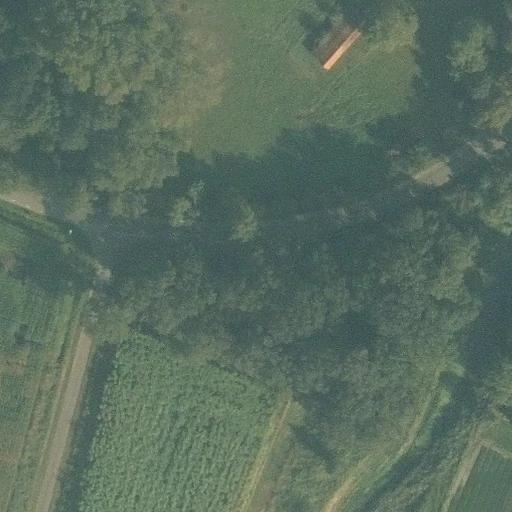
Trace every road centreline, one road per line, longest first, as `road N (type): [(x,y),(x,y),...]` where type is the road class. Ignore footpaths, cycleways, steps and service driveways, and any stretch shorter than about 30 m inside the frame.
road 1 (tertiary): [(114,223),(202,234),(320,224),(429,182),(511,123)]
road 2 (unclassified): [(46,511),(114,223)]
road 3 (track): [(414,422),(467,279),(511,203)]
